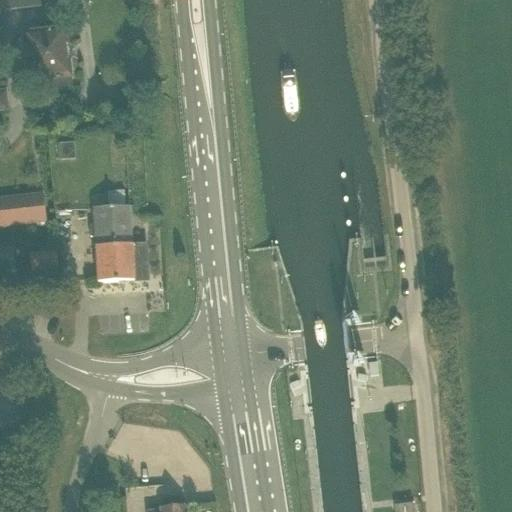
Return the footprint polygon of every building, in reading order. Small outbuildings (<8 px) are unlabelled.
[(0,0),(0,10),(37,6),(35,0),(0,0)] [(38,36),(24,38),(29,84),(45,82),(46,91),(49,91),(69,88),(67,76),(68,76),(63,33),(52,34),(52,29),(38,31),(38,36)] [(74,144),(58,145),(59,161),(75,160),(74,144)] [(0,228),(47,224),(43,193),(0,197),(0,228)] [(109,194),(110,207),(125,206),(124,193),(109,194)] [(131,246),(129,208),(93,209),(94,228),(88,228),(88,237),(96,237),(98,284),(134,282),(134,280),(146,280),(145,248),(133,248),(133,246),(131,246)] [(0,274),(15,273),(12,247),(0,248),(0,274)] [(30,255),(31,271),(58,269),(56,253),(30,255)] [(346,306),(347,322),(379,320),(377,283),(352,285),(353,305),(346,306)] [(381,394),(358,394),(359,407),(411,405),(410,385),(381,386),(381,394)]
